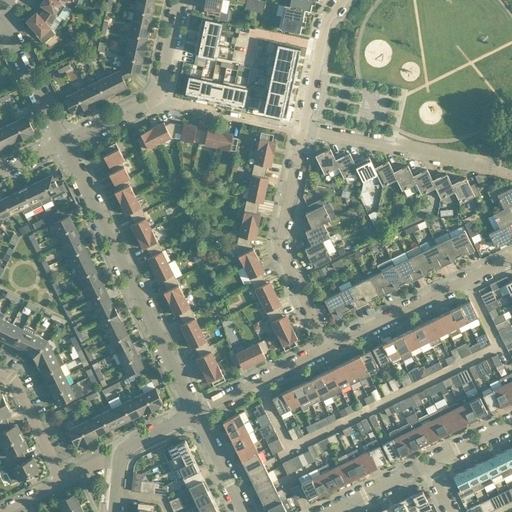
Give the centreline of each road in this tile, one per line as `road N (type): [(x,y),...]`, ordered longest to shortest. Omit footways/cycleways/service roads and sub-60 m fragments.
road 1 (residential): [(194,412),(61,143)]
road 2 (residential): [(328,348),(280,244),(304,128)]
road 3 (residential): [(328,348),(511,258)]
road 4 (residential): [(489,172),(304,128)]
road 5 (residential): [(194,412),(328,348)]
road 6 (residential): [(61,143),(0,16)]
road 7 (residential): [(304,128),(324,26),(338,0)]
road 8 (residential): [(0,368),(18,383),(63,481)]
